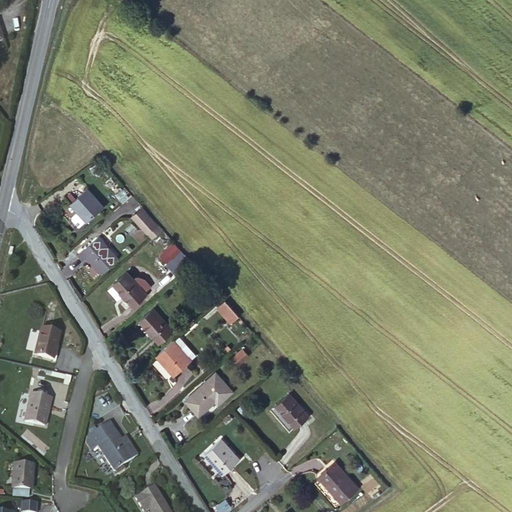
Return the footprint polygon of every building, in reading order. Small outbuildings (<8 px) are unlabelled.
[(82,209),(89,217),(105,204),(92,188),(76,201),(82,209)] [(164,229),(158,221),(156,223),(141,208),(133,216),(153,238),(164,229)] [(82,224),(89,217),(82,209),(75,216),(82,224)] [(120,259),(99,236),(76,257),(80,263),(88,257),(103,274),(120,259)] [(183,249),(175,241),(167,249),(174,256),(183,249)] [(178,273),(192,260),(183,249),(174,256),(168,262),(178,273)] [(147,293),(129,273),(116,283),(135,304),(147,293)] [(219,306),(229,317),(237,310),(227,299),(219,306)] [(175,330),(155,308),(144,319),(163,341),(175,330)] [(233,321),(241,314),(237,310),(229,317),(233,321)] [(61,324),(42,319),(33,351),(54,356),(61,324)] [(182,348),(187,343),(182,337),(177,342),(182,348)] [(175,341),(159,356),(178,377),(194,363),(182,348),(177,342),(175,341)] [(182,348),(194,363),(200,357),(187,343),(182,348)] [(246,361),(240,355),(229,364),(236,371),(246,361)] [(226,396),(212,381),(190,400),(204,416),(226,396)] [(43,409),(48,409),(51,394),(30,389),(23,418),(40,422),(43,409)] [(279,401),(297,422),(311,410),(292,389),(279,401)] [(45,423),(48,409),(43,409),(40,422),(45,423)] [(232,421),(238,416),(233,411),(228,416),(232,421)] [(95,445),(112,433),(106,424),(89,435),(95,445)] [(45,454),(49,447),(26,430),(21,436),(45,454)] [(118,441),(112,433),(95,445),(112,471),(137,455),(131,445),(123,449),(118,441)] [(246,454),(227,433),(210,450),(228,469),(246,454)] [(89,450),(95,445),(89,435),(86,436),(83,442),(89,450)] [(125,436),(118,441),(123,449),(131,445),(125,436)] [(324,473),(346,497),(364,482),(341,457),(324,473)] [(8,489),(24,490),(25,479),(29,479),(30,466),(9,464),(7,489),(8,489)] [(154,511),(173,511),(156,483),(135,495),(145,511),(151,507),(154,511)] [(23,497),(24,490),(8,489),(8,495),(23,497)] [(219,511),(224,511),(231,505),(225,499),(216,509),(219,511)] [(33,501),(19,500),(18,509),(31,511),(33,501)]
